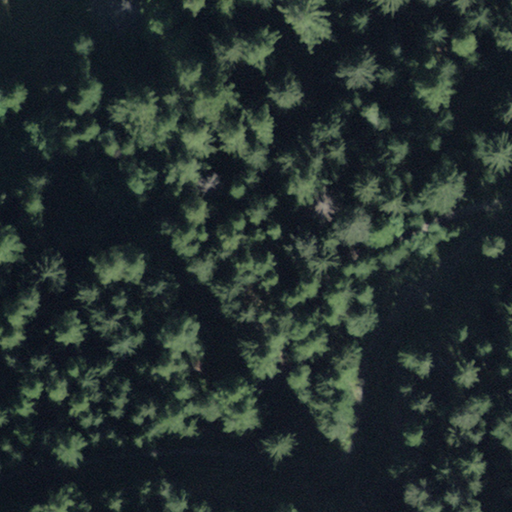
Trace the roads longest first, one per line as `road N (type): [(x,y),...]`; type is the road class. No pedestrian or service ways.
road 1 (track): [(511,200),(382,331),(365,367),(352,450),(333,464),(180,454),(0,481)]
road 2 (track): [(511,197),(355,250),(322,277),(281,361),(253,379),(138,348),(0,352)]
